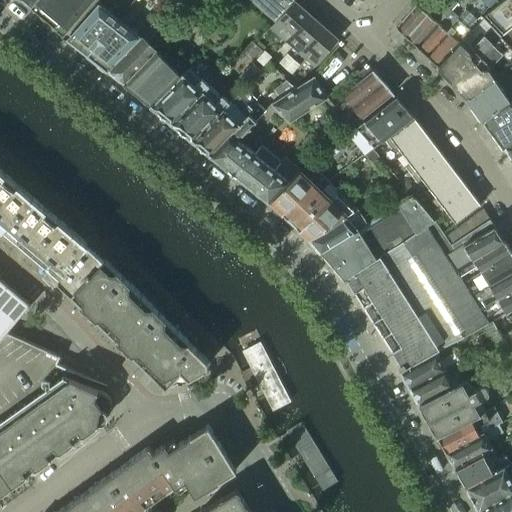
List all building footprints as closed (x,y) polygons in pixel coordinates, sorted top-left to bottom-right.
[(35,0),(30,6),(63,34),(92,0),(35,0)] [(99,0),(98,1),(66,38),(86,53),(87,53),(106,69),(107,68),(107,69),(166,9),(166,10),(175,0),(99,0)] [(292,0),(251,0),(275,21),(292,0)] [(293,0),(270,27),(285,40),(308,13),(293,0)] [(416,3),(395,27),(416,46),(438,22),(437,21),(448,8),(450,6),(443,0),(436,0),(426,12),(416,3)] [(511,0),(501,0),(483,15),(503,34),(511,26),(511,0)] [(438,22),(416,46),(426,55),(448,32),(447,31),(458,17),(448,8),(437,21),(438,22)] [(107,69),(123,82),(155,50),(147,42),(172,16),(166,10),(166,9),(107,69)] [(448,32),(426,55),(436,64),(459,41),(457,39),(472,24),(476,20),(468,13),(465,10),(458,17),(447,31),(448,32)] [(285,40),(299,52),(323,26),(308,13),(285,40)] [(459,41),(436,64),(453,80),(478,59),(493,44),(501,35),(484,19),(479,24),(486,31),(483,34),(468,50),(459,41)] [(323,26),(299,52),(314,65),(338,38),(323,26)] [(511,26),(503,34),(508,40),(511,36),(511,26)] [(478,59),(453,80),(469,96),(495,78),(493,76),(486,69),(494,60),(502,68),(511,57),(511,47),(501,35),(493,44),(478,59)] [(155,50),(123,82),(137,94),(168,63),(161,56),(156,52),(156,51),(155,50)] [(270,56),(264,51),(256,60),(262,65),(270,56)] [(279,63),(285,68),(293,59),(287,54),(279,63)] [(469,96),(468,97),(473,104),(482,117),(483,118),(510,99),(511,101),(511,57),(502,68),(493,76),(495,78),(469,96)] [(293,59),(285,68),(291,73),(299,64),(293,59)] [(168,63),(137,94),(151,105),(180,74),(173,68),(168,63)] [(180,74),(151,105),(170,120),(208,83),(201,76),(200,77),(188,66),(180,74)] [(332,112),(337,118),(382,81),(372,70),(341,95),(346,101),(336,109),(327,97),(322,100),(332,112)] [(289,120),(322,100),(327,97),(314,75),(273,101),(271,103),(289,120)] [(337,118),(348,133),(354,129),(346,119),(353,114),(352,113),(355,111),(362,119),(393,93),(382,81),(337,118)] [(208,83),(170,120),(190,137),(228,100),(221,93),(219,95),(208,83)] [(373,148),(384,139),(413,115),(395,96),(356,128),(372,147),(373,148)] [(228,100),(190,137),(209,153),(225,136),(229,140),(232,136),(235,140),(236,139),(254,119),(265,110),(258,103),(247,112),(245,114),(229,99),(228,100)] [(511,101),(510,99),(483,118),(492,131),(501,145),(511,139),(511,101)] [(396,144),(402,153),(427,134),(413,115),(384,139),(391,148),(396,144)] [(371,148),(372,147),(356,128),(355,128),(354,129),(348,133),(347,134),(365,154),(365,153),(371,148)] [(404,166),(411,174),(440,152),(427,134),(402,153),(409,162),(404,166)] [(225,136),(209,153),(210,153),(209,154),(269,201),(270,201),(293,177),(301,171),(299,169),(284,157),(281,162),(261,146),(254,152),(244,144),(236,139),(235,140),(232,136),(229,140),(225,136)] [(511,139),(501,145),(511,162),(511,139)] [(365,153),(372,161),(378,155),(371,148),(365,153)] [(422,179),(429,188),(453,169),(440,152),(411,174),(417,183),(422,179)] [(431,200),(437,209),(467,186),(453,169),(429,188),(435,197),(431,200)] [(0,227),(59,277),(73,289),(69,293),(163,385),(161,388),(162,389),(167,384),(170,387),(206,366),(207,360),(103,258),(87,244),(0,170),(0,227)] [(293,177),(270,201),(291,220),(320,189),(319,188),(301,171),(293,177)] [(320,189),(291,220),(308,238),(346,215),(357,208),(328,181),(320,189)] [(467,186),(437,209),(443,217),(448,213),(455,223),(480,204),(467,186)] [(366,223),(320,252),(322,254),(322,253),(331,264),(332,265),(364,245),(377,236),(408,216),(423,207),(412,194),(367,222),(366,223)] [(389,249),(344,279),(345,281),(346,280),(354,291),(363,286),(400,345),(391,350),(400,364),(397,366),(400,371),(435,351),(461,337),(488,323),(484,317),(479,309),(471,295),(466,288),(459,276),(454,269),(442,250),(450,244),(445,236),(434,220),(423,207),(408,216),(418,230),(389,249)] [(346,215),(308,238),(320,252),(366,223),(357,208),(346,215)] [(482,208),(445,236),(450,244),(490,219),(482,208)] [(364,245),(332,265),(343,278),(344,279),(389,249),(418,230),(408,216),(377,236),(364,245)] [(450,244),(442,250),(454,269),(472,258),(463,244),(494,226),(493,224),(490,219),(450,244)] [(494,226),(463,244),(472,258),(503,240),(494,226)] [(472,258),(454,269),(459,276),(466,271),(477,265),(480,271),(511,254),(503,240),(472,258)] [(474,283),(466,288),(471,295),(511,272),(511,254),(480,271),(470,277),(474,283)] [(511,272),(471,295),(479,309),(484,306),(481,300),(483,299),(494,293),(497,299),(511,290),(511,272)] [(0,492),(106,416),(105,415),(107,414),(108,413),(109,412),(109,410),(110,408),(110,407),(110,405),(110,403),(110,401),(109,400),(109,398),(108,397),(107,395),(105,394),(104,393),(103,393),(106,385),(56,363),(60,354),(6,331),(8,329),(16,319),(22,313),(24,310),(25,310),(26,309),(27,309),(28,308),(29,307),(29,306),(29,305),(29,304),(2,281),(0,279),(0,492)] [(484,306),(479,309),(484,317),(502,306),(506,313),(511,309),(511,290),(497,299),(484,306)] [(267,344),(243,356),(272,414),(295,402),(267,344)] [(435,351),(400,371),(409,386),(459,360),(455,352),(440,360),(435,351)] [(459,360),(409,386),(418,402),(453,384),(461,380),(458,374),(469,367),(464,357),(459,360)] [(453,384),(418,402),(418,403),(436,434),(485,409),(479,398),(488,393),(482,383),(473,388),(467,377),(461,380),(453,384)] [(484,410),(436,435),(446,451),(499,424),(502,422),(494,405),(484,410)] [(305,422),(289,432),(327,492),(343,482),(305,422)] [(499,424),(446,451),(454,466),(492,446),(488,439),(492,437),(503,431),(502,430),(499,424)] [(208,425),(177,443),(175,441),(172,440),(164,444),(152,452),(148,446),(55,511),(139,511),(184,480),(194,495),(235,470),(208,425)] [(492,446),(454,466),(465,487),(510,463),(506,455),(498,459),(492,446)] [(511,462),(510,463),(465,487),(477,509),(511,491),(511,462)] [(201,511),(250,511),(236,488),(200,510),(201,511)] [(511,511),(511,491),(477,509),(478,511),(511,511)]
